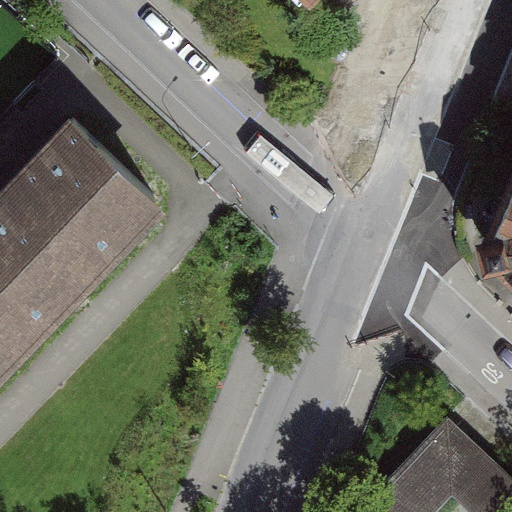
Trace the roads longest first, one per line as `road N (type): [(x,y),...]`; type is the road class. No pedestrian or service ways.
road 1 (residential): [(109,0),(371,249)]
road 2 (residential): [(371,249),(264,511)]
road 3 (residential): [(480,0),(371,249)]
road 4 (residential): [(371,249),(511,379)]
